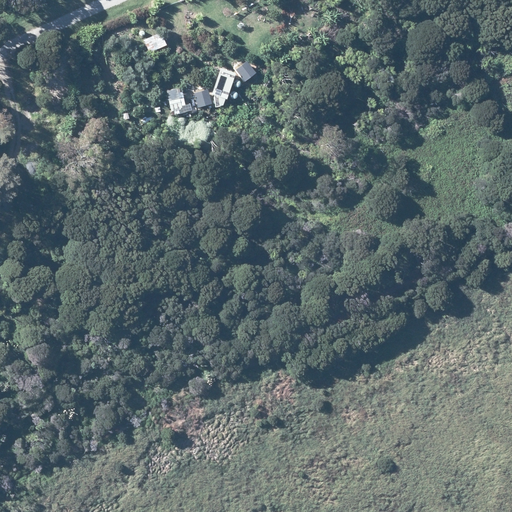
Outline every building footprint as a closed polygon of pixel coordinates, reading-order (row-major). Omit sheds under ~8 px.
[(160,31),(143,39),(148,51),(165,44),(160,31)] [(69,51),(58,50),(53,93),(64,94),(69,51)] [(234,69),(243,80),(255,71),(246,60),(234,69)] [(219,67),(210,93),(226,98),(234,72),(219,67)] [(180,87),(165,91),(170,115),(185,112),(180,87)] [(207,89),(194,92),(198,108),(211,105),(207,89)]
